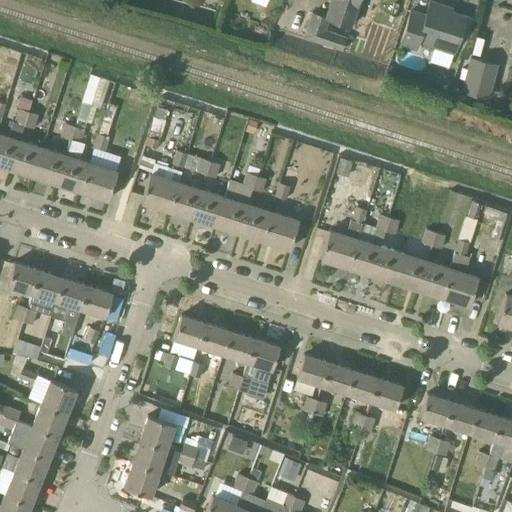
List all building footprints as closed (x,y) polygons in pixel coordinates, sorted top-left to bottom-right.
[(328,18),(350,26),(358,0),(331,0),(326,17),(312,13),(304,39),(342,51),(346,38),(324,31),(328,18)] [(411,10),(400,43),(416,48),(418,41),(453,52),(465,16),(450,12),(452,8),(430,1),(425,15),(411,10)] [(471,59),(462,91),(488,98),(496,65),(471,59)] [(109,80),(92,75),(91,74),(75,125),(76,125),(72,139),(67,155),(58,183),(83,191),(92,163),(79,159),(84,143),(81,142),(87,121),(91,122),(96,107),(101,108),(109,80)] [(40,115),(49,88),(37,84),(33,99),(25,125),(24,126),(34,129),(39,114),(40,115)] [(25,125),(33,99),(22,96),(19,108),(15,121),(25,125)] [(76,125),(75,125),(65,122),(61,135),(72,139),(76,125)] [(102,122),(99,133),(107,136),(110,125),(102,122)] [(0,165),(9,168),(18,140),(0,133),(0,165)] [(109,136),(107,136),(99,133),(94,147),(105,150),(109,136)] [(153,158),(159,139),(148,136),(142,155),(153,158)] [(43,147),(20,140),(18,140),(9,168),(33,176),(43,147)] [(58,183),(67,155),(53,151),(43,147),(33,176),(58,183)] [(176,150),(172,163),(184,167),(188,153),(176,150)] [(206,174),(210,161),(200,158),(197,171),(206,174)] [(210,161),(206,174),(216,177),(220,163),(210,161)] [(92,163),(83,191),(108,199),(117,171),(92,163)] [(166,209),(178,171),(155,163),(152,175),(149,174),(141,201),(166,209)] [(178,183),(181,172),(178,171),(166,209),(190,217),(199,189),(178,183)] [(243,183),(242,185),(252,188),(256,175),(246,172),(243,183)] [(262,192),(266,178),(256,175),(252,188),(262,192)] [(275,196),(286,199),(290,186),(279,182),(275,196)] [(215,225),(224,197),(199,189),(190,217),(215,225)] [(240,233),(249,205),(224,197),(215,225),(240,233)] [(500,239),(510,211),(486,203),(483,212),(498,217),(491,237),(500,239)] [(274,212),(270,211),(249,205),(240,233),(265,240),(274,212)] [(362,223),(366,211),(354,207),(350,219),(346,234),(329,229),(320,258),(345,266),(354,237),(357,238),(362,223)] [(274,212),(265,240),(289,248),(298,220),(274,212)] [(384,231),(388,218),(378,215),(374,228),(384,231)] [(388,218),(384,231),(394,235),(398,221),(388,218)] [(431,245),(435,232),(425,228),(421,242),(431,245)] [(435,232),(431,245),(441,248),(445,235),(435,232)] [(369,273),(378,245),(357,238),(354,237),(345,266),(369,273)] [(453,252),(449,267),(428,260),(419,289),(444,297),(462,240),(457,239),(453,252)] [(462,240),(444,297),(468,305),(478,276),(464,272),(469,256),(465,255),(469,242),(462,240)] [(394,281),(403,253),(378,245),(369,273),(394,281)] [(419,289),(428,260),(403,253),(394,281),(419,289)] [(31,292),(38,269),(14,262),(7,284),(31,292)] [(56,300),(63,277),(38,269),(31,292),(56,300)] [(71,336),(80,307),(87,285),(63,277),(56,300),(67,303),(62,319),(66,320),(62,333),(71,336)] [(80,307),(105,315),(112,293),(87,285),(80,307)] [(511,327),(511,295),(506,294),(497,322),(511,327)] [(24,321),(27,307),(17,305),(13,318),(24,321)] [(27,307),(24,321),(34,323),(37,310),(27,307)] [(198,345),(205,322),(181,315),(174,337),(198,345)] [(205,322),(198,345),(193,362),(190,374),(200,377),(204,365),(217,369),(223,353),(230,330),(205,322)] [(99,330),(98,330),(90,326),(85,339),(94,343),(99,330)] [(247,360),(254,338),(230,330),(223,353),(247,360)] [(58,336),(52,354),(64,358),(70,340),(58,336)] [(18,337),(14,350),(36,358),(41,345),(18,337)] [(254,338),(247,360),(242,376),(238,389),(247,392),(251,378),(267,383),(279,346),(254,338)] [(90,353),(89,353),(72,346),(68,358),(86,365),(90,353)] [(178,355),(169,352),(164,366),(173,369),(178,355)] [(321,384),(328,361),(304,354),(296,376),(321,384)] [(342,403),(346,392),(353,369),(328,361),(321,384),(317,396),(336,402),(342,403)] [(22,368),(19,377),(32,383),(36,373),(22,368)] [(370,400),(378,377),(353,369),(346,392),(370,400)] [(238,389),(242,376),(232,372),(228,386),(238,389)] [(378,377),(370,400),(395,408),(402,385),(378,377)] [(41,402),(66,413),(76,389),(50,379),(41,402)] [(444,423),(451,401),(427,393),(420,415),(444,423)] [(312,413),(312,412),(317,399),(307,396),(302,410),(312,413)] [(312,412),(321,415),(323,415),(327,403),(317,399),(312,412)] [(469,431),(476,408),(451,401),(444,423),(469,431)] [(57,435),(66,413),(41,402),(32,425),(57,435)] [(17,420),(21,410),(7,405),(3,414),(17,420)] [(493,439),(500,416),(476,408),(469,431),(493,439)] [(362,429),(366,416),(356,413),(352,426),(362,429)] [(48,458),(57,435),(32,425),(17,420),(3,414),(0,422),(0,424),(13,430),(8,443),(23,448),(48,458)] [(166,447),(174,423),(158,418),(148,415),(140,439),(166,447)] [(366,416),(362,429),(372,432),(376,419),(366,416)] [(511,444),(511,419),(500,416),(493,439),(511,444)] [(181,452),(194,457),(207,461),(213,438),(201,434),(197,447),(184,442),(181,452)] [(435,453),(439,439),(429,436),(425,450),(435,453)] [(173,475),(178,462),(181,452),(166,447),(140,439),(132,463),(159,472),(172,476),(173,475)] [(439,439),(435,453),(445,456),(449,443),(439,439)] [(39,481),(48,458),(23,448),(19,457),(7,452),(2,466),(14,471),(39,481)] [(484,468),(488,454),(478,451),(474,464),(484,468)] [(181,452),(178,462),(191,466),(194,457),(181,452)] [(494,471),(498,457),(488,454),(484,468),(494,471)] [(443,458),(435,455),(431,468),(424,490),(434,493),(440,471),(439,471),(443,458)] [(293,481),(300,463),(284,457),(277,475),(293,481)] [(159,472),(132,463),(124,486),(150,495),(151,496),(159,472)] [(30,504),(39,481),(14,471),(4,494),(30,504)] [(242,490),(247,477),(239,474),(234,487),(242,490)] [(247,477),(242,490),(253,495),(259,482),(247,477)] [(288,511),(295,496),(289,494),(272,488),(268,498),(262,511),(288,511)] [(4,494),(1,503),(0,503),(0,511),(26,511),(30,504),(4,494)] [(233,511),(236,505),(212,495),(205,511),(233,511)] [(299,511),(305,500),(295,496),(288,511),(299,511)] [(183,498),(179,506),(179,507),(191,511),(192,511),(196,503),(183,498)]
